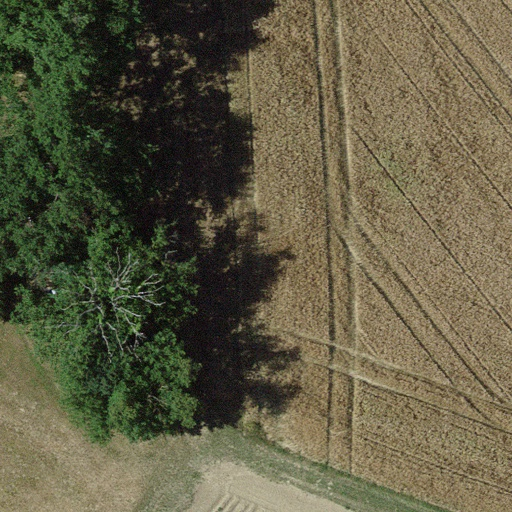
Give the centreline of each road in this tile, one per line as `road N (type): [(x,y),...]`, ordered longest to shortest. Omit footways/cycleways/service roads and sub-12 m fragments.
road 1 (track): [(93,0),(92,90),(128,251),(235,436)]
road 2 (track): [(180,347),(180,422),(165,441),(121,449),(72,414),(37,356),(0,265)]
road 3 (track): [(394,511),(235,436)]
